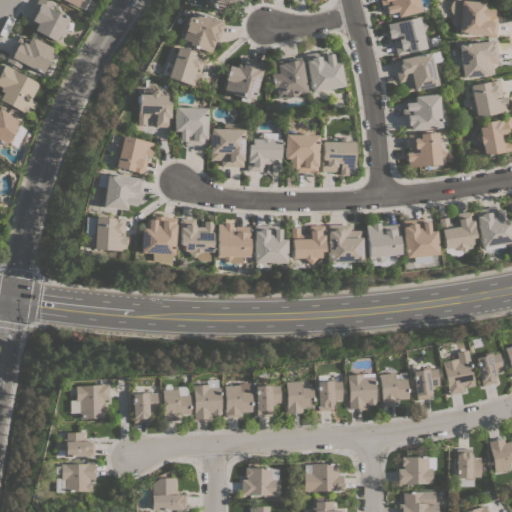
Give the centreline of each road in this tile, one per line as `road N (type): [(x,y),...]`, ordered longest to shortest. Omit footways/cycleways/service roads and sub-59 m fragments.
road 1 (secondary): [(0,297),(247,317),(333,314),(511,288)]
road 2 (residential): [(511,405),(368,440),(134,450)]
road 3 (residential): [(511,175),(312,201),(229,198),(173,180)]
road 4 (tertiary): [(12,299),(48,145),(128,0)]
road 5 (residential): [(388,196),(348,0)]
